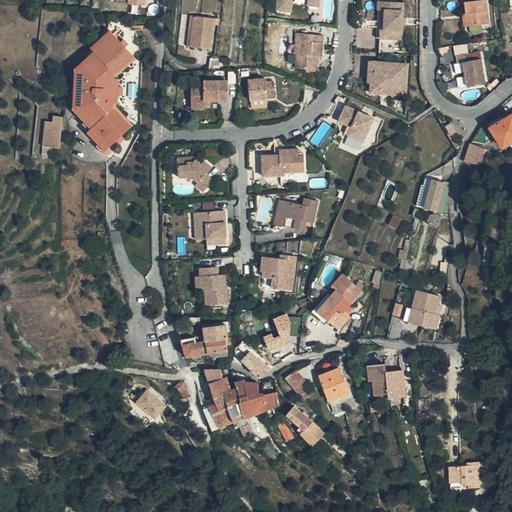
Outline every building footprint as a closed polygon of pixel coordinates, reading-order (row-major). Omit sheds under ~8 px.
[(403,23),(404,16),(405,1),(392,0),(379,0),(377,37),(402,38),(403,23)] [(474,0),(466,1),(467,13),(468,26),(489,24),(487,0),(474,0)] [(222,14),(197,11),(192,44),(212,46),(216,21),(221,22),(222,14)] [(104,31),(111,25),(109,22),(102,29),(104,31)] [(92,89),(118,93),(118,90),(116,90),(116,82),(119,82),(119,74),(116,73),(115,69),(135,51),(127,42),(130,39),(117,26),(114,28),(111,25),(104,31),(92,42),(93,44),(95,46),(88,52),(75,64),(77,66),(76,86),(92,89)] [(323,41),(302,39),(301,53),(297,53),(297,66),(309,67),(309,69),(319,70),(320,54),(322,55),(323,41)] [(86,50),(88,52),(95,46),(93,44),(86,50)] [(473,53),(458,56),(459,63),(464,63),(467,87),(486,84),(483,60),(474,61),(473,53)] [(226,58),(222,58),(213,56),(211,66),(225,68),(226,58)] [(409,63),(370,59),(367,80),(370,80),(369,91),(406,95),(409,63)] [(268,95),(271,95),(270,81),(267,81),(266,78),(249,79),(250,99),(268,98),(268,95)] [(204,106),(203,104),(204,97),(209,97),(225,97),(226,79),(202,80),(202,88),(190,88),(190,106),(204,106)] [(118,99),(118,93),(92,89),(76,86),(75,101),(73,103),(85,116),(91,122),(89,125),(88,126),(99,138),(106,145),(109,142),(111,145),(125,132),(122,130),(131,121),(114,103),(113,99),(118,99)] [(369,116),(340,103),(334,119),(347,125),(344,133),(359,140),(369,116)] [(511,112),(491,124),(502,144),(511,138),(511,112)] [(47,120),(44,144),(61,146),(65,116),(55,115),(54,121),(47,120)] [(91,122),(85,116),(82,117),(89,125),(91,122)] [(447,131),(453,127),(449,122),(443,125),(447,131)] [(103,148),(106,145),(99,138),(96,140),(103,148)] [(480,143),(470,139),(464,158),(475,159),(480,143)] [(305,172),(305,155),(299,155),(299,149),(280,149),(280,153),(262,154),(263,175),(286,175),(286,172),(305,172)] [(194,153),(179,154),(179,173),(193,172),(199,178),(197,180),(205,188),(214,177),(207,171),(213,165),(205,157),(202,160),(194,153)] [(448,202),(452,181),(431,176),(424,205),(446,209),(448,202)] [(468,193),(457,193),(458,207),(467,207),(468,193)] [(285,220),(283,226),(301,232),(304,223),(311,224),(318,202),(304,199),(302,206),(280,199),(276,215),(283,216),(285,220)] [(217,235),(217,244),(227,243),(226,210),(196,211),(197,238),(209,237),(209,235),(217,235)] [(273,223),(283,226),(285,220),(283,216),(276,215),(273,223)] [(209,244),(217,244),(217,235),(209,235),(209,237),(209,244)] [(266,288),(273,289),(273,278),(275,258),(259,255),(257,270),(259,271),(269,272),(268,277),(266,288)] [(293,257),(282,255),(281,259),(277,258),(275,258),(273,278),(273,289),(286,292),(293,257)] [(195,264),(195,273),(196,287),(199,287),(199,301),(224,301),(224,291),(222,291),(221,272),(213,272),(213,264),(195,264)] [(335,328),(342,321),(351,310),(346,306),(360,290),(352,283),(341,272),(329,285),(333,289),(315,309),(335,328)] [(439,327),(442,313),(438,312),(439,303),(441,293),(417,289),(414,307),(408,306),(406,320),(439,327)] [(405,314),(406,305),(398,303),(396,313),(405,314)] [(287,315),(286,312),(271,318),(277,335),(271,338),(269,333),(260,336),(266,351),(287,343),(287,334),(297,334),(298,316),(287,315)] [(202,324),(205,337),(205,338),(226,335),(224,321),(202,324)] [(196,322),(176,324),(176,325),(180,335),(194,334),(197,334),(196,322)] [(93,325),(87,330),(91,336),(97,331),(93,325)] [(194,334),(180,335),(186,351),(186,352),(207,350),(205,338),(205,337),(195,338),(194,334)] [(205,338),(207,350),(212,350),(212,349),(224,348),(227,347),(226,342),(231,341),(230,334),(226,335),(205,338)] [(261,375),(271,366),(244,342),(241,346),(241,351),(244,354),(241,358),(260,374),(261,375)] [(375,394),(388,392),(384,371),(383,363),(365,366),(367,380),(372,380),(375,394)] [(320,372),(332,403),(353,396),(342,365),(320,372)] [(219,366),(204,367),(210,381),(219,379),(227,376),(226,372),(221,373),(220,369),(219,366)] [(298,367),(286,377),(304,399),(316,389),(298,367)] [(384,371),(388,392),(388,396),(405,394),(401,368),(384,371)] [(277,388),(277,375),(274,376),(268,379),(265,380),(265,383),(266,391),(277,388)] [(228,377),(227,376),(219,379),(224,390),(232,388),(228,377)] [(183,380),(181,377),(175,381),(179,387),(185,383),(183,380)] [(218,400),(210,403),(218,424),(233,419),(234,418),(231,411),(229,400),(228,398),(240,395),(238,386),(232,388),(224,390),(219,379),(210,381),(218,400)] [(237,380),(238,386),(240,395),(245,393),(250,392),(250,390),(247,380),(246,379),(237,380)] [(250,390),(250,392),(260,389),(261,389),(260,383),(259,379),(258,379),(247,380),(250,390)] [(185,383),(179,387),(183,395),(189,391),(185,383)] [(277,388),(266,391),(265,391),(261,389),(261,391),(263,408),(273,404),(279,401),(278,394),(277,388)] [(260,389),(250,392),(251,395),(252,403),(253,411),(263,408),(261,391),(261,389),(260,389)] [(149,390),(139,402),(158,417),(167,405),(149,390)] [(245,393),(240,395),(244,412),(244,414),(248,413),(253,411),(252,403),(251,395),(250,392),(245,393)] [(234,418),(233,419),(234,423),(241,420),(240,416),(244,414),(244,412),(240,395),(228,398),(229,400),(231,411),(234,418)] [(303,428),(310,420),(311,419),(293,402),(285,411),(303,428)] [(210,403),(203,405),(203,406),(211,427),(218,424),(210,403)] [(272,413),(283,431),(288,428),(276,411),(272,413)] [(322,431),(310,420),(303,428),(299,432),(311,443),(322,431)] [(245,435),(247,434),(253,431),(248,422),(247,423),(240,426),(245,435)] [(340,466),(343,462),(336,454),(333,457),(340,466)] [(476,487),(475,461),(466,462),(465,465),(447,465),(447,482),(460,481),(460,484),(466,484),(466,487),(476,487)]
